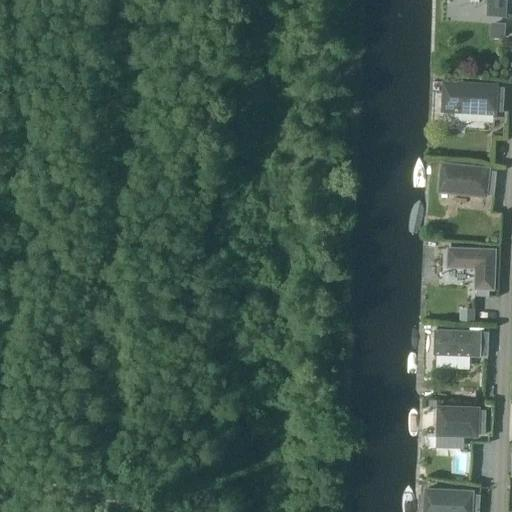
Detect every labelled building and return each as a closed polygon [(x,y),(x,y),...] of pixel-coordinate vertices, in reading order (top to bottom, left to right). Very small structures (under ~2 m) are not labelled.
[(487,0),(486,15),(507,17),(508,0),(487,0)] [(505,38),(506,26),(492,25),(491,37),(505,38)] [(508,110),(509,85),(504,85),(504,81),(448,78),(446,110),(503,113),(503,109),(508,110)] [(499,193),(501,169),(496,169),(496,165),(446,159),(442,191),(493,196),(493,193),(499,193)] [(448,246),(447,267),(475,268),(474,289),(478,289),(478,295),(490,295),(491,290),(496,290),(498,248),(448,246)] [(475,320),(475,311),(460,310),(460,320),(475,320)] [(492,355),(493,330),(487,330),(487,329),(441,327),(440,354),(486,356),(486,355),(492,355)] [(484,438),(484,434),(489,434),(490,421),(485,421),(485,406),(441,404),(440,436),(484,438)] [(484,511),(485,494),(480,494),(480,490),(430,487),(428,511),(484,511)]
